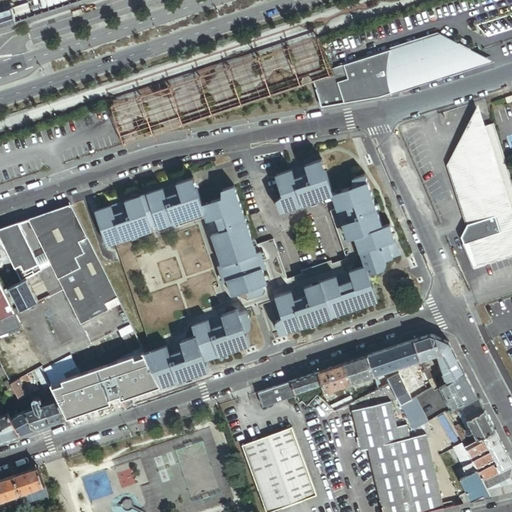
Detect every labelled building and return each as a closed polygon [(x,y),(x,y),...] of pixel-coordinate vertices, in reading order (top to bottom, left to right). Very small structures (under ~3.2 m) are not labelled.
[(14,9),(12,4),(0,7),(0,24),(1,27),(33,17),(29,4),(14,9)] [(477,68),(483,56),(441,34),(369,56),(332,68),(334,73),(335,74),(314,81),(321,106),(336,103),(386,95),(394,92),(477,68)] [(332,68),(318,35),(297,42),(110,105),(123,143),(334,73),(332,68)] [(495,62),(483,56),(477,68),(484,66),(495,62)] [(511,178),(494,124),(484,127),(484,125),(473,119),(449,167),(469,225),(462,237),(476,268),(511,256),(511,178)] [(280,211),(333,193),(321,158),(276,174),(282,195),(276,200),(280,211)] [(235,200),(232,191),(236,190),(233,183),(222,186),(222,195),(201,202),(192,175),(95,208),(107,243),(143,230),(142,226),(148,223),(157,220),(159,225),(204,210),(221,261),(218,262),(223,278),(227,276),(232,291),(247,286),(249,293),(262,289),(265,285),(263,281),(267,280),(262,265),(265,264),(283,316),(277,321),(281,332),(288,330),(287,326),(295,323),(297,327),(333,315),(331,310),(340,307),(341,312),(369,302),(368,298),(376,295),(368,272),(383,267),(385,262),(384,259),(399,253),(389,223),(382,225),(365,174),(353,178),(353,186),(333,193),(342,223),(334,226),(344,256),(361,250),(366,265),(336,275),(331,261),(301,271),(306,285),(292,290),(273,235),(257,241),(260,248),(256,249),(251,234),(247,236),(244,228),(248,226),(239,199),(235,200)] [(34,228),(45,251),(46,252),(54,257),(53,265),(53,266),(55,269),(95,250),(71,204),(39,215),(29,219),(34,228)] [(21,281),(27,278),(42,271),(36,257),(19,222),(0,228),(0,237),(5,248),(21,281)] [(69,298),(109,279),(95,250),(55,269),(69,298)] [(39,255),(36,257),(42,271),(46,269),(53,265),(54,257),(46,252),(39,255)] [(411,288),(408,277),(392,283),(395,293),(411,288)] [(28,282),(27,278),(21,281),(10,287),(12,291),(20,307),(21,310),(38,301),(34,293),(28,282)] [(107,303),(118,297),(109,279),(69,298),(81,323),(110,309),(107,303)] [(6,294),(4,290),(2,287),(0,282),(0,305),(9,301),(6,294)] [(38,301),(50,295),(43,283),(34,293),(38,301)] [(110,309),(121,304),(118,297),(107,303),(110,309)] [(15,313),(14,310),(9,301),(0,305),(0,316),(1,318),(0,318),(0,333),(21,326),(15,313)] [(239,312),(238,308),(193,323),(197,334),(185,338),(203,371),(208,369),(203,354),(212,351),(213,355),(250,343),(245,329),(249,327),(251,323),(246,310),(239,312)] [(432,332),(414,339),(421,358),(435,353),(440,352),(434,333),(432,332)] [(463,367),(448,339),(434,333),(440,352),(435,353),(440,371),(444,378),(463,367)] [(203,371),(185,338),(145,351),(162,385),(203,371)] [(421,358),(414,339),(368,355),(374,374),(421,358)] [(374,374),(368,355),(343,363),(350,383),(374,374)] [(424,368),(428,377),(434,374),(427,360),(422,362),(425,367),(424,368)] [(350,383),(343,363),(319,371),(323,383),(325,388),(329,390),(350,383)] [(0,374),(8,390),(13,388),(11,384),(1,366),(0,367),(0,374)] [(477,394),(463,367),(444,378),(437,382),(451,408),(454,407),(460,404),(477,394)] [(52,387),(42,368),(36,372),(45,390),(52,387)] [(323,383),(319,371),(292,380),(296,392),(323,383)] [(401,402),(411,397),(399,372),(388,377),(401,402)] [(30,381),(27,376),(11,384),(13,388),(22,405),(27,402),(24,397),(28,395),(22,386),(30,381)] [(296,392),(292,380),(259,392),(264,406),(297,394),(296,392)] [(23,407),(22,405),(13,388),(8,390),(17,405),(21,408),(23,407)] [(322,397),(328,402),(335,395),(329,390),(325,388),(322,397)] [(335,409),(354,400),(352,394),(331,405),(335,409)] [(495,428),(477,394),(460,404),(465,415),(466,417),(465,418),(469,425),(466,427),(465,427),(465,428),(464,428),(464,429),(465,430),(465,431),(466,431),(466,432),(467,432),(468,432),(469,431),(472,430),(476,438),(495,428)] [(428,420),(415,395),(411,397),(401,402),(414,427),(428,420)] [(35,428),(67,417),(59,401),(58,398),(40,404),(39,401),(41,401),(40,397),(38,398),(38,397),(37,397),(36,396),(35,396),(34,396),(33,396),(33,397),(32,398),(32,399),(34,406),(25,409),(35,428)] [(367,447),(383,511),(418,511),(444,506),(426,433),(409,437),(406,423),(397,425),(391,400),(351,410),(361,449),(367,447)] [(465,415),(460,404),(454,407),(460,417),(462,417),(465,415)] [(21,433),(35,428),(25,409),(12,416),(21,433)] [(0,440),(21,433),(12,416),(9,411),(1,414),(0,414),(0,440)] [(457,419),(453,421),(463,441),(465,444),(468,442),(458,423),(463,420),(464,420),(462,417),(460,417),(457,419)] [(270,511),(317,495),(292,427),(242,445),(266,511),(270,511)] [(511,462),(511,460),(495,428),(476,438),(468,442),(465,444),(472,458),(482,478),(511,462)] [(465,444),(463,441),(455,445),(464,462),(472,458),(465,444)] [(490,494),(482,478),(472,458),(464,462),(469,473),(461,477),(460,477),(472,499),(490,494)] [(511,489),(511,462),(482,478),(490,494),(511,489)] [(45,486),(38,467),(14,476),(20,495),(29,492),(45,486)] [(20,495),(14,476),(0,480),(0,501),(0,502),(16,496),(20,495)] [(32,501),(48,495),(45,486),(29,492),(32,501)] [(23,504),(32,501),(29,492),(20,495),(23,504)] [(50,502),(48,495),(32,501),(23,504),(26,510),(50,502)]
